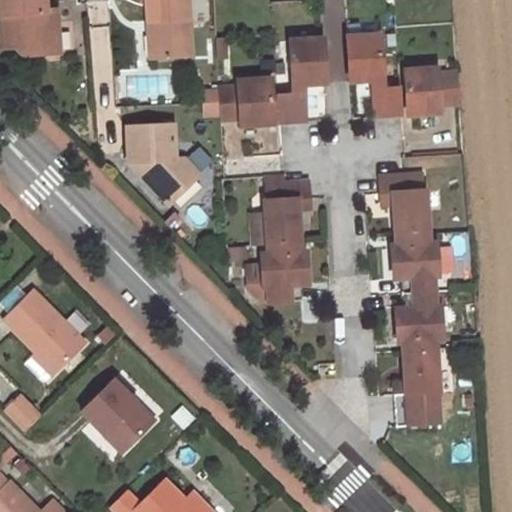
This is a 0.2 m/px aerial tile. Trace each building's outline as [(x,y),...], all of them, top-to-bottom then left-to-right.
[(0,0),(0,15),(11,15),(13,36),(14,47),(25,58),(60,54),(57,10),(51,10),(52,32),(47,32),(45,11),(44,0),(0,0)] [(153,18),(155,54),(189,52),(186,0),(145,0),(147,18),(153,18)] [(0,15),(0,41),(1,48),(14,47),(13,36),(11,15),(0,15)] [(147,18),(148,54),(155,54),(153,18),(147,18)] [(379,79),(377,33),(345,35),(348,80),(370,79),(379,79)] [(214,35),(215,56),(225,55),(224,35),(214,35)] [(319,37),(286,38),(288,84),(300,83),(322,82),(319,37)] [(441,67),(408,69),(410,114),(443,112),(442,104),(458,103),(455,71),(442,71),(441,67)] [(263,122),(261,76),(231,77),(231,83),(217,83),(218,116),(232,115),(233,123),(263,122)] [(379,79),(370,79),(370,87),(379,86),(379,79)] [(379,86),(370,87),(372,116),(399,115),(397,85),(379,86)] [(302,120),(301,91),(289,91),(274,92),(276,121),(302,120)] [(170,158),(168,125),(123,128),(125,160),(136,160),(137,175),(162,201),(191,173),(178,157),(170,158)] [(426,235),(423,191),(420,192),(418,175),(378,177),(379,194),(391,193),(391,205),(393,237),(426,235)] [(265,202),(261,202),(263,245),(296,243),(295,211),(294,199),(305,199),(307,199),(305,182),(264,183),(265,202)] [(379,205),(391,205),(391,193),(379,194),(379,205)] [(295,211),(306,210),(305,199),(294,199),(295,211)] [(394,247),(427,245),(426,235),(393,237),(394,247)] [(263,245),(263,254),(297,252),(296,243),(263,245)] [(391,281),(399,281),(400,295),(432,293),(431,279),(437,278),(435,245),(427,245),(394,247),(389,247),(391,281)] [(263,254),(256,255),(258,287),(265,287),(266,303),(297,300),(296,284),(304,283),(302,252),(297,252),(263,254)] [(3,319),(52,371),(81,342),(33,291),(3,319)] [(392,312),(394,344),(442,341),(439,309),(433,309),(432,293),(400,295),(401,312),(392,312)] [(434,420),(432,396),(436,395),(433,351),(400,353),(402,387),(403,397),(390,398),(392,423),(434,420)] [(152,421),(113,381),(80,411),(120,452),(152,421)] [(403,397),(402,387),(389,387),(390,398),(403,397)] [(39,416),(18,394),(2,410),(23,432),(39,416)] [(0,511),(43,511),(9,478),(7,480),(0,472),(0,511)] [(212,511),(192,491),(184,499),(164,479),(140,502),(125,487),(110,502),(119,511),(212,511)]
